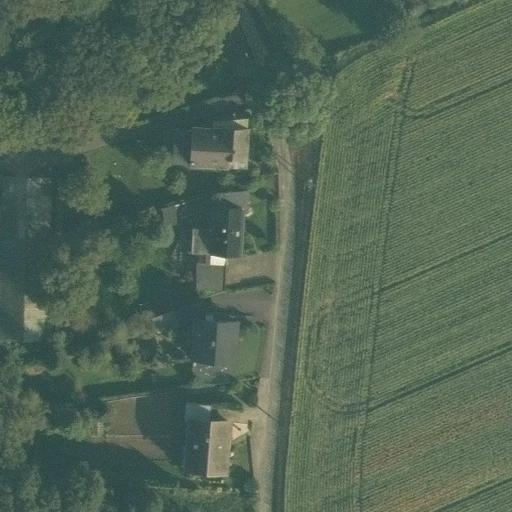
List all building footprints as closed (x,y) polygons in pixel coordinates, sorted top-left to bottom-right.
[(217,127),(217,132),(215,163),(244,165),(246,128),(217,127)] [(188,161),(215,163),(217,132),(176,129),(173,161),(188,161)] [(0,333),(41,334),(43,188),(0,186),(0,333)] [(241,206),(246,207),(247,190),(219,191),(218,205),(241,206)] [(210,227),(210,234),(209,251),(227,252),(239,253),(241,206),(218,205),(211,204),(210,227)] [(191,226),(191,232),(210,234),(210,227),(191,226)] [(190,250),(209,251),(210,234),(191,232),(190,250)] [(227,252),(209,251),(209,258),(196,257),(194,286),(225,288),(227,252)] [(151,315),(156,330),(179,321),(173,307),(151,315)] [(192,356),(226,358),(228,338),(233,338),(234,318),(195,316),(192,356)] [(188,417),(208,418),(209,402),(185,400),(184,417),(188,418),(188,417)] [(184,466),(224,469),(228,420),(208,418),(188,417),(188,418),(184,466)]
